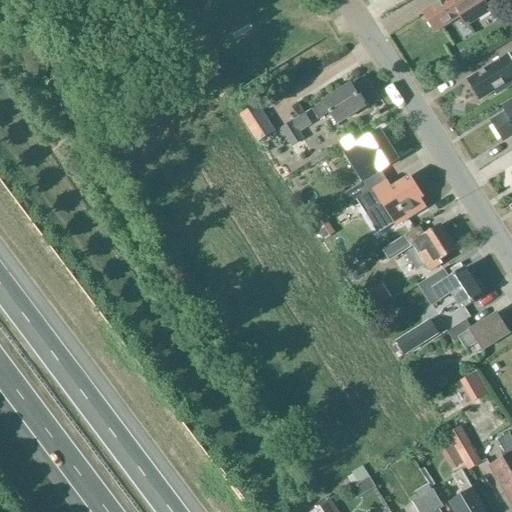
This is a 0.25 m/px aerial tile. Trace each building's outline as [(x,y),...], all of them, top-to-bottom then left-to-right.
[(443,0),(424,13),(436,32),(462,15),(465,20),(484,9),(478,0),(443,0)] [(477,94),(481,101),(496,91),(498,94),(511,85),(511,61),(508,55),(468,80),(473,88),(471,90),(473,93),(477,94)] [(366,107),(351,85),(313,110),(319,120),(331,113),(338,125),(366,107)] [(511,136),(511,101),(504,107),(507,113),(492,122),(504,141),(511,136)] [(240,116),(258,144),(277,132),(259,104),(240,116)] [(312,123),(306,113),(283,128),(294,145),(305,138),(300,130),(312,123)] [(347,152),(338,158),(357,187),(362,184),(365,182),(374,176),(382,171),(399,160),(381,131),(368,139),(362,130),(341,143),(347,152)] [(359,199),(356,200),(366,215),(378,234),(386,230),(395,224),(397,227),(426,208),(421,199),(423,198),(410,177),(393,188),(388,180),(371,191),(359,199)] [(353,190),(344,196),(350,205),(356,200),(359,199),(371,191),(365,182),(362,184),(357,187),(353,190)] [(457,250),(441,226),(426,235),(421,228),(383,251),(390,262),(415,246),(430,272),(442,264),(440,261),(457,250)] [(463,310),(483,297),(465,269),(450,279),(445,270),(420,286),(432,305),(452,293),(463,310)] [(391,300),(381,284),(362,297),(372,312),(391,300)] [(510,334),(497,314),(472,330),(466,322),(448,333),(455,343),(460,339),(467,350),(479,343),(484,351),(510,334)] [(431,321),(397,342),(406,356),(440,335),(431,321)] [(461,427),(447,435),(452,444),(461,457),(470,471),(483,463),(461,427)] [(491,467),(511,503),(511,437),(510,434),(498,441),(507,457),(491,467)] [(486,511),(463,473),(453,480),(463,496),(451,504),(455,511),(486,511)] [(370,478),(351,490),(357,500),(376,488),(370,478)] [(452,494),(442,478),(433,484),(443,500),(452,494)] [(441,511),(441,510),(444,508),(434,492),(415,504),(419,511),(441,511)] [(336,511),(330,502),(313,511),(336,511)]
